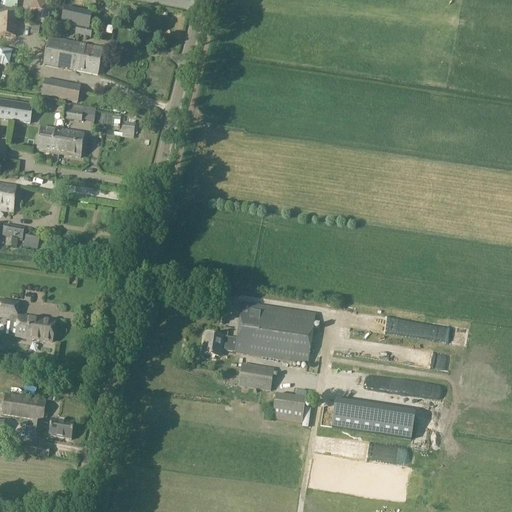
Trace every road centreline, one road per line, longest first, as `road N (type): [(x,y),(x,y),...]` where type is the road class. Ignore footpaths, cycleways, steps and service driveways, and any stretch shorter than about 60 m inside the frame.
road 1 (tertiary): [(81,511),(206,0)]
road 2 (track): [(322,357),(451,378),(472,403),(511,409)]
road 3 (track): [(299,511),(322,357)]
